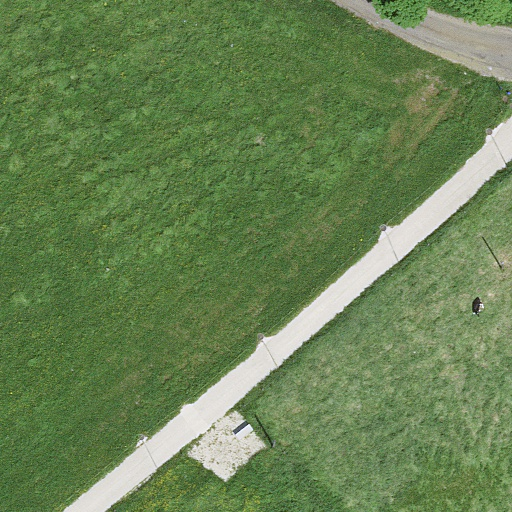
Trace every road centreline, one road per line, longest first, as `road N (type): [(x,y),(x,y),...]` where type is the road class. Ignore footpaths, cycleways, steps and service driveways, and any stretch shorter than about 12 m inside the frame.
road 1 (track): [(511,143),(83,511)]
road 2 (unclassified): [(363,0),(464,44),(511,54)]
